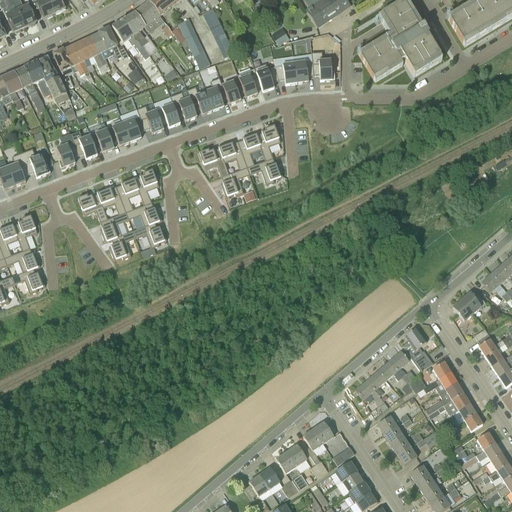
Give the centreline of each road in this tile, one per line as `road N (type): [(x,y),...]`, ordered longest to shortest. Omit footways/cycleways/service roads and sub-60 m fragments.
road 1 (residential): [(0,210),(267,109),(413,98),(511,38)]
road 2 (residential): [(185,511),(322,393)]
road 3 (residential): [(511,433),(426,305)]
road 4 (tertiary): [(0,66),(129,0)]
road 5 (residential): [(400,511),(322,393)]
road 6 (residential): [(322,393),(426,305)]
